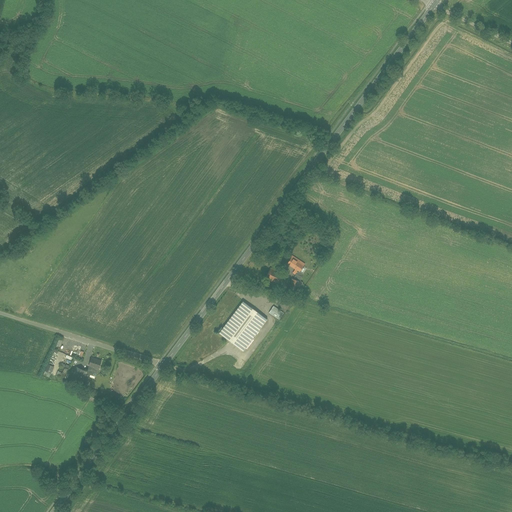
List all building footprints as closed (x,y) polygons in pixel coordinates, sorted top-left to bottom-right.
[(292,276),(287,294),(297,297),(302,278),(300,277),(303,271),(300,269),(304,263),(292,255),(286,262),(294,267),(294,277),(292,276)] [(271,268),(265,278),(279,285),(284,275),(271,268)] [(241,301),(218,331),(242,349),(265,318),(241,301)] [(275,305),(270,311),(278,318),(283,312),(275,305)] [(66,352),(56,374),(66,379),(68,373),(66,373),(73,358),(80,361),(83,354),(74,350),(72,355),(66,352)] [(76,365),(71,377),(80,381),(84,372),(94,376),(101,359),(90,355),(85,369),(76,365)] [(46,362),(43,369),(50,372),(53,365),(46,362)]
